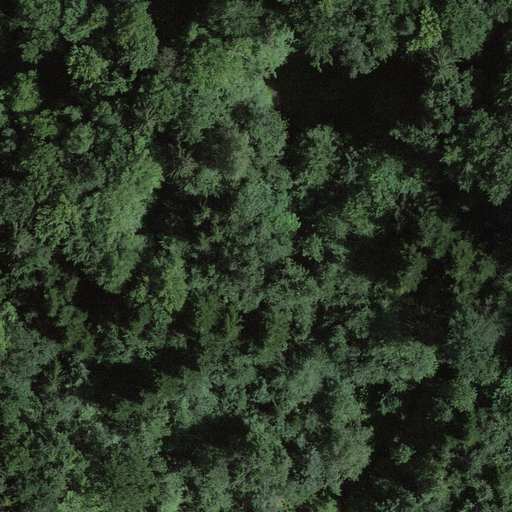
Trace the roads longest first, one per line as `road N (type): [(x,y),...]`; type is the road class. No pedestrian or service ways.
road 1 (track): [(266,49),(324,307),(392,451),(448,501)]
road 2 (track): [(0,104),(130,63),(266,49)]
road 3 (track): [(266,49),(418,61),(511,36)]
